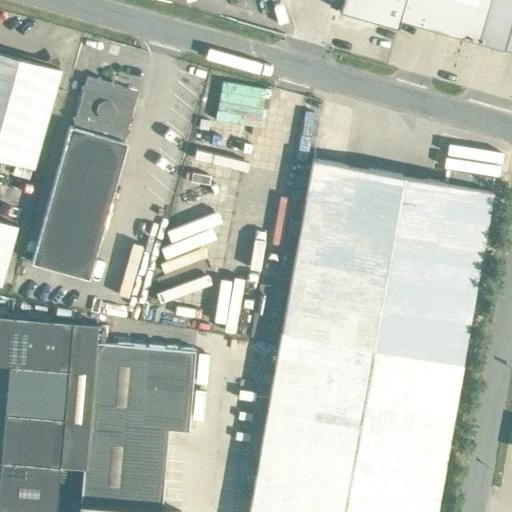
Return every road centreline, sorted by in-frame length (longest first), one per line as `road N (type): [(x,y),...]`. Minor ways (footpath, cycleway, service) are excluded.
road 1 (unclassified): [(511,127),(65,0)]
road 2 (unknown): [(252,272),(317,0)]
road 3 (unknown): [(178,32),(117,279)]
road 4 (unclassified): [(471,511),(511,297)]
road 5 (unknown): [(191,511),(212,338)]
